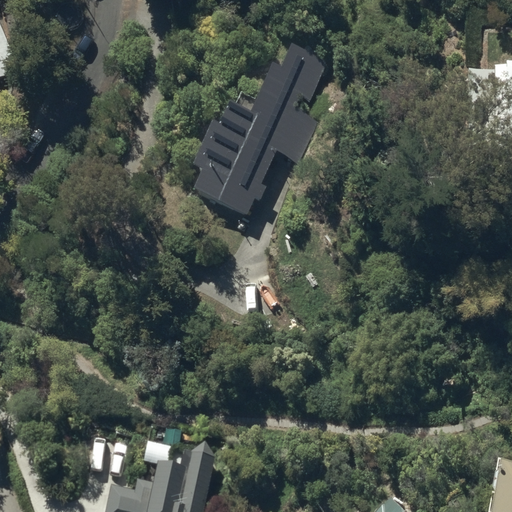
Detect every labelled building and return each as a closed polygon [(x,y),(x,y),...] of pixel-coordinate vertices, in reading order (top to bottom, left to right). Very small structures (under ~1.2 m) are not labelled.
[(0,116),(13,107),(1,78),(19,70),(0,22),(0,116)] [(511,36),(488,36),(488,58),(511,58),(511,36)] [(201,170),(193,189),(247,216),(256,199),(260,201),(266,188),(261,185),(277,153),(297,162),(319,119),(296,107),(301,97),(309,102),(328,64),(291,45),(280,67),(271,63),(251,111),(229,101),(219,125),(211,122),(192,166),(201,170)] [(511,62),(506,62),(506,65),(470,65),(470,174),(511,174),(511,62)] [(117,490),(111,511),(204,511),(218,458),(196,452),(199,443),(154,431),(137,495),(117,490)] [(490,511),(511,511),(511,463),(497,460),(492,490),(494,490),(490,511)] [(403,511),(390,499),(377,511),(403,511)]
